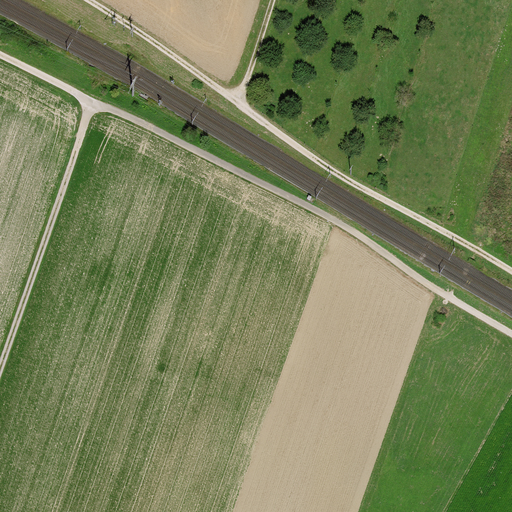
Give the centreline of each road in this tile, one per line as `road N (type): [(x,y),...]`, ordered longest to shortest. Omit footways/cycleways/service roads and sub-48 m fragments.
road 1 (track): [(0,56),(511,339)]
road 2 (track): [(89,0),(323,164),(511,271)]
road 3 (track): [(92,104),(0,379)]
